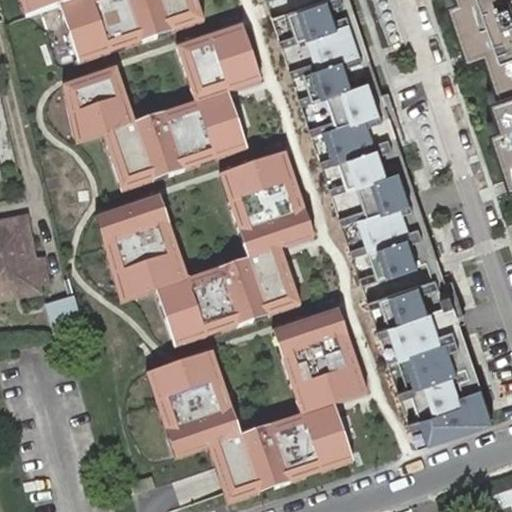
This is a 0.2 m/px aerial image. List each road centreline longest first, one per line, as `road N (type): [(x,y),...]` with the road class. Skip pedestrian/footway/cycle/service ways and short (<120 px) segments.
road 1 (residential): [(314,511),(511,448)]
road 2 (unclassified): [(511,327),(461,174)]
